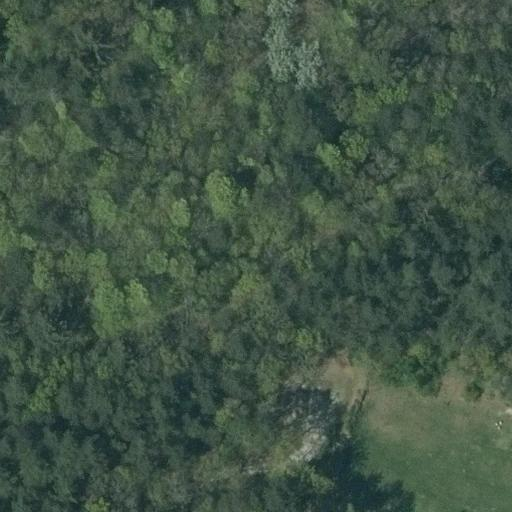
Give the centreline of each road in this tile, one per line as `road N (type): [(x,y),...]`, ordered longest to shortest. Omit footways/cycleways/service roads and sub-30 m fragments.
road 1 (unknown): [(511,165),(358,214),(165,349),(0,305)]
road 2 (track): [(208,469),(280,476),(314,393)]
